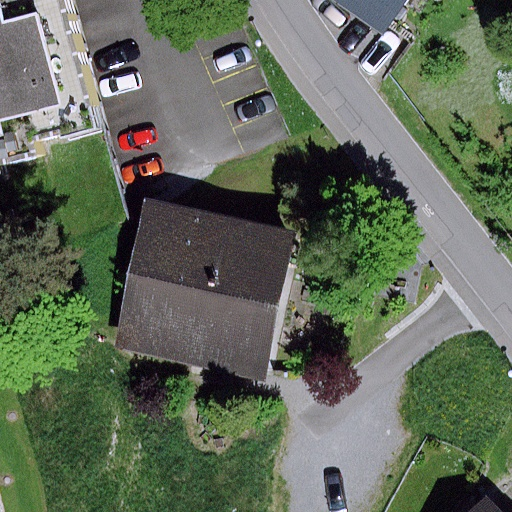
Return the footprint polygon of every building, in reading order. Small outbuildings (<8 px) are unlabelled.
[(0,0),(0,173),(6,172),(2,160),(51,147),(47,130),(98,117),(66,0),(0,0)] [(327,0),(381,36),(405,0),(327,0)] [(120,211),(98,117),(47,130),(51,147),(69,224),(120,211)] [(293,232),(142,203),(114,347),(265,376),(293,232)] [(491,511),(481,502),(470,511),(491,511)]
